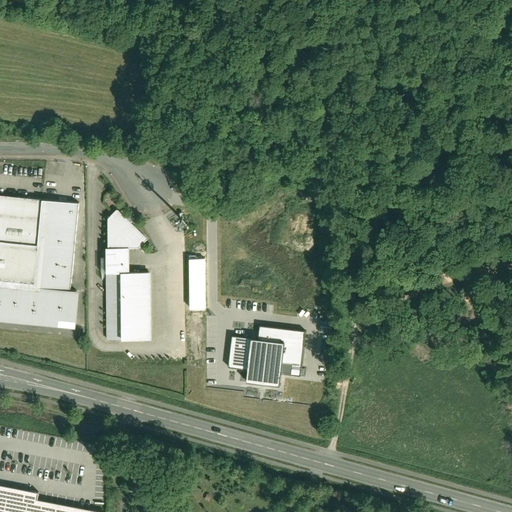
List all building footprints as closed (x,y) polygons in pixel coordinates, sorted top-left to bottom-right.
[(0,281),(41,286),(45,242),(42,242),(46,197),(0,193),(0,281)] [(0,316),(77,323),(81,289),(73,289),(81,200),(46,197),(42,242),(45,242),(41,286),(0,281),(0,316)] [(137,246),(137,245),(145,238),(115,207),(105,217),(105,246),(103,246),(104,339),(150,338),(149,270),(127,270),(127,246),(137,246)] [(307,327),(259,320),(256,335),(231,331),(227,369),(246,372),(245,383),(285,389),(286,375),(306,379),(312,327),(307,327)] [(321,320),(320,330),(331,331),(332,321),(321,320)] [(0,493),(0,511),(110,511),(111,511),(106,510),(43,498),(44,491),(9,484),(2,483),(0,493)] [(180,511),(151,503),(148,511),(180,511)]
